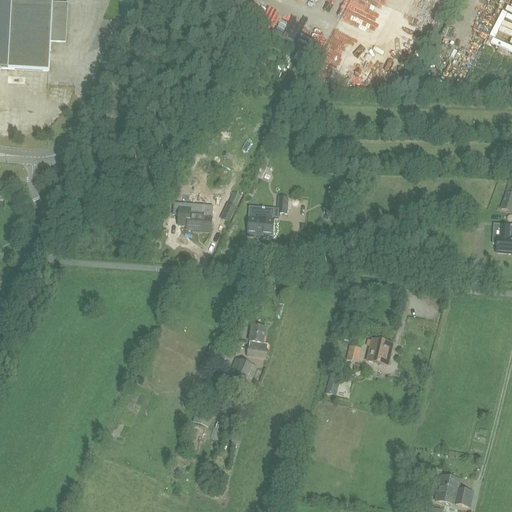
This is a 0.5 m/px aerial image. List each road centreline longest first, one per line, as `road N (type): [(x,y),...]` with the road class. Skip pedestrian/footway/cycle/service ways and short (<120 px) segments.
road 1 (unclassified): [(511,293),(31,258)]
road 2 (tertiary): [(33,159),(74,145),(132,0)]
